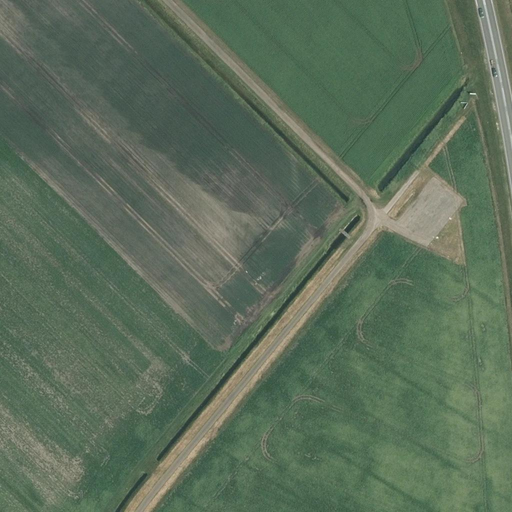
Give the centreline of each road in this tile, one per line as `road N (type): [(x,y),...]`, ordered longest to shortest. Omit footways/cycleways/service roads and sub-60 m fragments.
road 1 (track): [(133,511),(375,218),(362,194),(166,0)]
road 2 (trunk): [(511,150),(482,0)]
